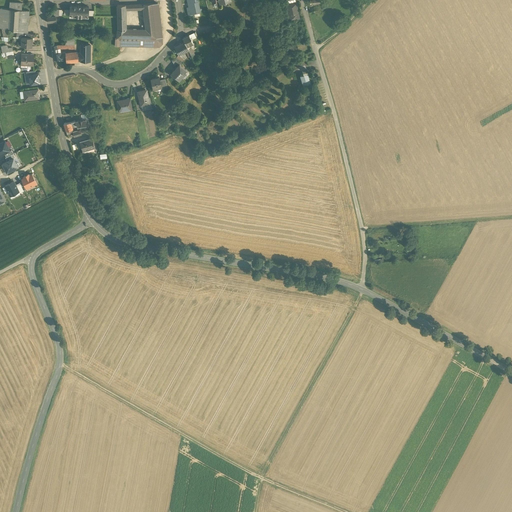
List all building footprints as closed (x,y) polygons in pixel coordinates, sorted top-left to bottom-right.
[(187,0),(189,7),(187,8),(188,16),(201,13),(198,2),(199,1),(198,0),(187,0)] [(22,3),(9,2),(9,10),(10,10),(19,10),(21,10),(22,3)] [(296,3),(286,5),(289,20),(299,18),(296,3)] [(162,39),(158,4),(152,4),(152,9),(155,31),(156,39),(162,39)] [(125,5),(117,6),(118,30),(125,31),(125,30),(125,23),(125,10),(125,5)] [(89,7),(69,7),(69,11),(69,16),(72,16),(72,18),(85,18),(85,16),(88,17),(88,16),(88,11),(89,7)] [(9,10),(0,9),(0,28),(9,30),(10,10),(9,10)] [(152,9),(144,9),(146,31),(155,31),(152,9)] [(19,10),(10,10),(9,30),(17,32),(19,10)] [(21,10),(19,10),(17,32),(22,33),(29,33),(29,11),(21,10)] [(118,30),(117,38),(156,39),(155,31),(146,31),(125,30),(125,31),(118,30)] [(29,33),(22,33),(22,38),(20,38),(19,46),(22,47),(31,48),(32,43),(33,43),(34,35),(28,34),(29,33)] [(162,44),(162,39),(156,39),(117,38),(114,38),(114,48),(142,47),(142,49),(159,49),(162,44)] [(184,43),(175,48),(179,56),(188,51),(187,47),(184,43)] [(90,45),(81,45),(81,53),(81,61),(81,62),(90,62),(90,45)] [(57,53),(57,49),(52,50),(53,60),(59,59),(59,61),(66,60),(66,55),(65,54),(61,54),(61,53),(57,53)] [(77,53),(66,55),(66,60),(66,63),(78,61),(77,53)] [(33,55),(22,55),(21,63),(27,64),(26,66),(33,66),(33,55)] [(181,62),(176,58),(172,61),(175,66),(177,65),(179,66),(180,65),(181,66),(183,64),(181,62)] [(179,66),(171,75),(177,80),(179,82),(182,80),(184,78),(184,77),(186,75),(185,73),(186,71),(181,66),(180,65),(179,66)] [(302,83),(301,84),(302,85),(303,87),(305,87),(307,87),(309,86),(310,85),(310,83),(310,81),(309,81),(307,74),(300,76),(302,83)] [(38,75),(35,75),(29,76),(30,85),(39,84),(38,75)] [(160,78),(151,80),(153,90),(162,88),(162,87),(160,81),(160,78)] [(38,90),(23,92),(24,101),(30,101),(30,99),(39,98),(39,94),(38,94),(38,90)] [(147,98),(146,90),(138,92),(140,99),(139,100),(141,107),(151,105),(149,97),(147,98)] [(127,99),(118,101),(119,110),(132,108),(130,99),(127,99)] [(71,123),(64,124),(66,132),(72,130),(71,128),(72,128),(71,123)] [(92,138),(80,142),(83,150),(87,149),(88,150),(95,148),(92,138)] [(0,156),(4,154),(10,151),(5,141),(0,143),(0,156)] [(18,167),(13,158),(7,161),(2,164),(7,172),(18,167)] [(22,179),(23,181),(27,189),(37,184),(32,174),(29,175),(29,174),(24,176),(24,178),(22,179)] [(4,186),(9,196),(19,191),(16,184),(14,181),(4,186)]
